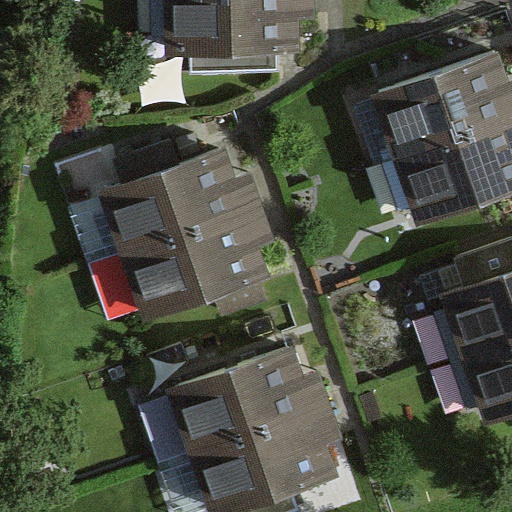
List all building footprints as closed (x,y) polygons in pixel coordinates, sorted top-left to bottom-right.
[(322,0),(173,0),(175,41),(310,38),(309,10),(323,10),(322,0)] [(391,150),(511,110),(511,73),(507,75),(497,44),(369,86),(391,150)] [(511,110),(391,150),(413,217),(511,184),(511,110)] [(199,218),(274,194),(261,159),(249,163),(238,133),(111,175),(132,241),(199,218)] [(274,194),(132,241),(154,306),(282,263),(271,232),(284,228),(274,194)] [(473,341),(511,327),(511,255),(451,276),(473,341)] [(511,327),(473,341),(493,406),(511,399),(511,327)] [(197,443),(337,395),(326,361),(313,365),(302,334),(175,376),(197,443)] [(337,395),(197,443),(218,507),(346,465),(335,434),(348,429),(337,395)]
